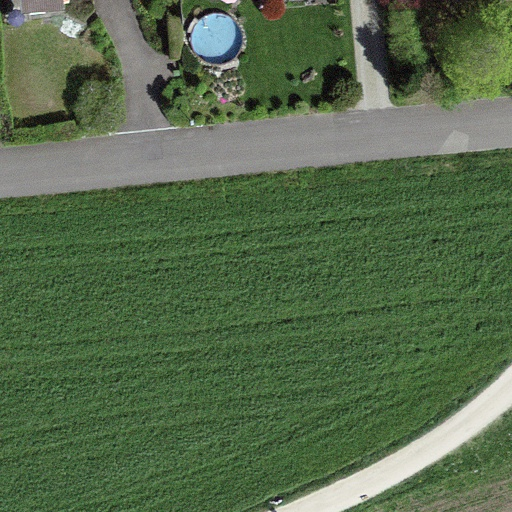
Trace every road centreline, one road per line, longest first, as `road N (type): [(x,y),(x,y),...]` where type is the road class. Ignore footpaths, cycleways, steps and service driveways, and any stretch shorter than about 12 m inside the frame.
road 1 (residential): [(0,176),(511,121)]
road 2 (track): [(511,386),(436,445),(301,511)]
